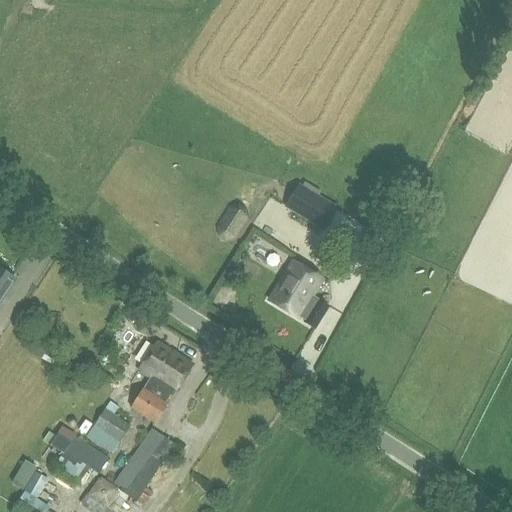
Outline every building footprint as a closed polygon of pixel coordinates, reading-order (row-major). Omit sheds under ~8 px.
[(337,208),(321,199),(299,185),(285,208),(284,209),(323,232),(337,208)] [(215,226),(216,236),(224,242),(234,239),(247,217),(246,208),(238,202),(228,205),(215,226)] [(298,317),(304,320),(303,323),(313,329),(328,307),(318,300),(311,295),(321,279),(292,261),(268,301),(297,319),(298,317)] [(0,302),(15,281),(0,270),(0,302)] [(35,336),(27,351),(40,358),(42,355),(53,360),(59,350),(43,342),(44,340),(35,336)] [(191,364),(156,342),(138,370),(150,377),(130,408),(153,423),(165,404),(164,403),(171,391),(173,392),(191,364)] [(110,453),(117,442),(118,442),(130,425),(112,413),(117,406),(109,401),(93,425),(93,426),(86,438),(110,453)] [(61,427),(48,446),(63,455),(64,452),(98,474),(107,458),(74,437),(75,436),(61,427)] [(163,464),(162,463),(174,446),(151,429),(113,482),(127,491),(124,496),(135,503),(163,464)] [(55,476),(50,488),(75,497),(80,484),(55,476)]
